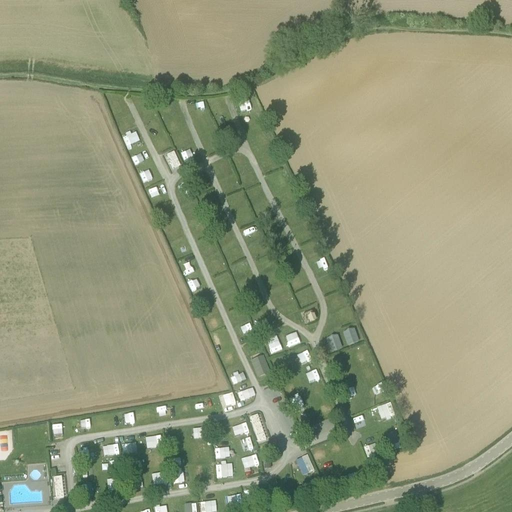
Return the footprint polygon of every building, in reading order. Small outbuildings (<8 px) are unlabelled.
[(116,113),(125,110),(122,101),(113,105),(116,113)] [(169,131),(179,128),(176,118),(166,122),(169,131)] [(150,122),(153,131),(162,128),(159,119),(150,122)] [(177,146),(187,144),(186,137),(175,139),(177,146)] [(181,152),(186,164),(197,160),(192,148),(181,152)] [(180,167),(174,152),(166,155),(173,170),(180,167)] [(281,176),(285,183),(291,180),(288,173),(281,176)] [(212,258),(215,266),(223,262),(220,254),(212,258)] [(186,277),(198,270),(195,263),(182,269),(186,277)] [(294,284),(296,290),(304,287),(302,281),(294,284)] [(204,290),(200,282),(191,286),(195,294),(204,290)] [(256,287),(242,291),(245,303),(259,299),(256,287)] [(303,312),(310,327),(318,323),(312,308),(303,312)] [(340,313),(343,322),(351,320),(349,311),(340,313)] [(344,334),(350,348),(361,343),(355,330),(344,334)] [(274,355),(284,351),(278,336),(268,340),(274,355)] [(290,348),(298,344),(294,336),(286,339),(290,348)] [(333,355),(344,350),(338,336),(327,341),(333,355)] [(303,360),(311,357),(308,350),(300,353),(303,360)] [(359,368),(373,364),(369,352),(355,357),(359,368)] [(225,366),(234,362),(230,353),(221,357),(225,366)] [(345,361),(333,367),(337,375),(349,370),(345,361)] [(374,367),(365,370),(369,380),(378,376),(374,367)] [(234,387),(245,383),(242,374),(231,379),(234,387)] [(383,384),(369,391),(373,399),(386,393),(383,384)] [(249,390),(239,394),(242,402),(252,398),(249,390)] [(221,396),(224,408),(237,405),(234,393),(221,396)] [(204,410),(215,408),(214,399),(202,400),(204,410)] [(384,422),(389,419),(383,408),(378,410),(384,422)] [(137,424),(146,424),(145,410),(137,411),(137,424)] [(266,441),(257,416),(250,418),(259,443),(266,441)] [(104,417),(97,418),(97,427),(105,427),(104,417)] [(120,428),(129,427),(127,417),(118,419),(120,428)] [(247,424),(233,428),(236,437),(250,433),(247,424)] [(195,439),(211,436),(209,427),(194,429),(195,439)] [(223,429),(213,429),(214,440),(224,439),(223,429)] [(398,432),(388,435),(393,451),(402,449),(398,432)] [(185,447),(184,435),(169,437),(170,449),(185,447)] [(153,449),(163,448),(161,438),(151,439),(153,449)] [(254,446),(252,439),(243,442),(245,449),(254,446)] [(123,445),(125,455),(140,453),(138,443),(123,445)] [(104,446),(105,456),(120,455),(119,445),(104,446)] [(79,450),(81,460),(96,458),(94,448),(79,450)] [(273,451),(264,455),(267,462),(276,458),(273,451)] [(313,454),(317,465),(325,461),(322,451),(313,454)] [(151,468),(164,465),(161,454),(148,457),(151,468)] [(243,461),(246,472),(261,467),(258,456),(243,461)] [(312,461),(300,465),(303,476),(315,472),(312,461)] [(110,464),(112,473),(122,471),(120,462),(110,464)] [(128,462),(128,471),(142,470),(142,462),(128,462)] [(218,476),(228,476),(227,465),(218,466),(218,476)] [(215,467),(198,467),(198,479),(215,479),(215,467)] [(188,482),(188,471),(177,472),(177,482),(188,482)] [(61,477),(54,478),(56,500),(64,499),(61,477)] [(305,484),(305,495),(315,495),(314,483),(305,484)] [(93,486),(84,486),(85,496),(94,496),(93,486)] [(292,488),(278,489),(280,506),(293,505),(292,488)] [(279,507),(273,490),(262,494),(267,511),(279,507)] [(242,496),(228,497),(229,507),(243,505),(242,496)] [(248,498),(248,506),(257,506),(257,498),(248,498)] [(202,500),(202,511),(212,511),(212,500),(202,500)]
